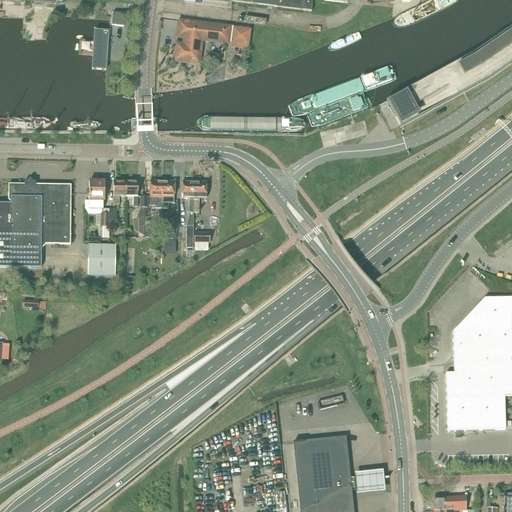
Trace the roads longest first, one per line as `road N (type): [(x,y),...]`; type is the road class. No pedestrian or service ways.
road 1 (trunk): [(53,511),(308,317)]
road 2 (trunk): [(511,130),(261,329)]
road 3 (trunk): [(261,329),(232,336),(0,486)]
road 4 (trunk): [(261,329),(23,511)]
road 5 (trunk): [(82,511),(262,367),(308,317)]
road 6 (unclassified): [(511,78),(421,137),(312,159),(275,189)]
road 7 (trunk): [(308,317),(511,154)]
road 8 (tertiary): [(511,189),(457,237),(410,303),(371,324)]
road 9 (tertiary): [(403,511),(394,400),(371,324)]
road 10 (tertiary): [(275,189),(230,153),(152,146)]
